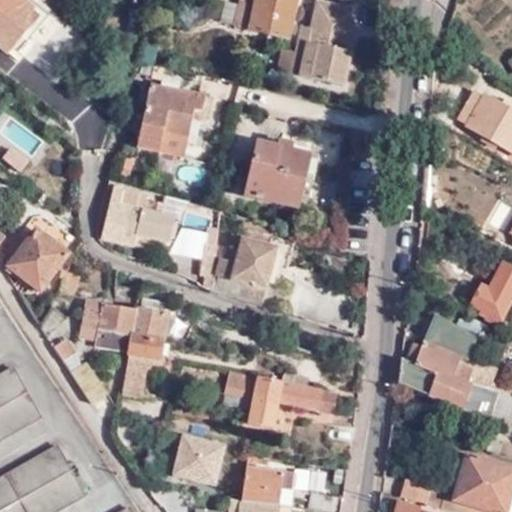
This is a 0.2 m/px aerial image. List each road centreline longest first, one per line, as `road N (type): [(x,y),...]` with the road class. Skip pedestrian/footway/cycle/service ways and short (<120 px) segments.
road 1 (tertiary): [(363,511),(393,308),(419,0)]
road 2 (residential): [(0,277),(153,511)]
